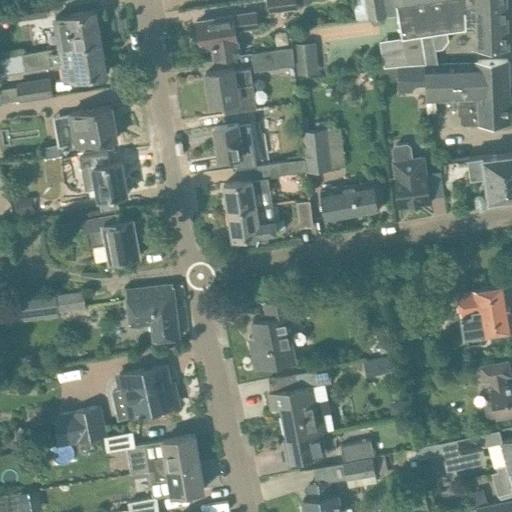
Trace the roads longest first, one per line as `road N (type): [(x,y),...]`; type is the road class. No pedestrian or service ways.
road 1 (residential): [(195,275),(511,215)]
road 2 (residential): [(195,275),(143,0)]
road 3 (residential): [(248,511),(195,275)]
